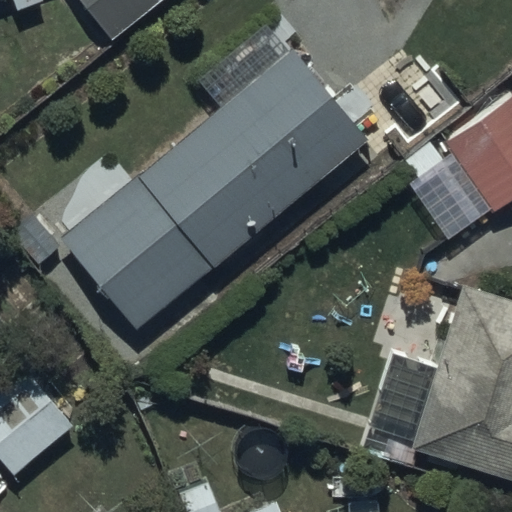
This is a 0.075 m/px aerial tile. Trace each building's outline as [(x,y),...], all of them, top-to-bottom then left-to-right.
[(13,0),(18,10),(43,0),(13,0)] [(166,0),(78,0),(114,43),(166,0)] [(284,38),(52,226),(138,332),(371,144),(284,38)] [(511,96),(444,145),(494,214),(511,201),(511,96)] [(511,291),(456,275),(404,440),(511,473),(511,291)] [(22,360),(0,378),(0,456),(9,467),(69,415),(22,360)] [(277,511),(271,494),(225,511),(219,511),(205,474),(175,486),(185,511),(277,511)]
